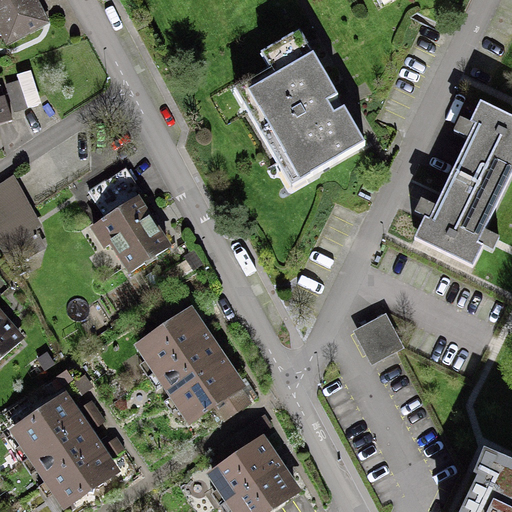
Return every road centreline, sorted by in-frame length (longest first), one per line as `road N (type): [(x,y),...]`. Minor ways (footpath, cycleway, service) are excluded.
road 1 (residential): [(82,0),(293,396)]
road 2 (residential): [(484,0),(293,396)]
road 3 (residential): [(293,396),(357,511)]
